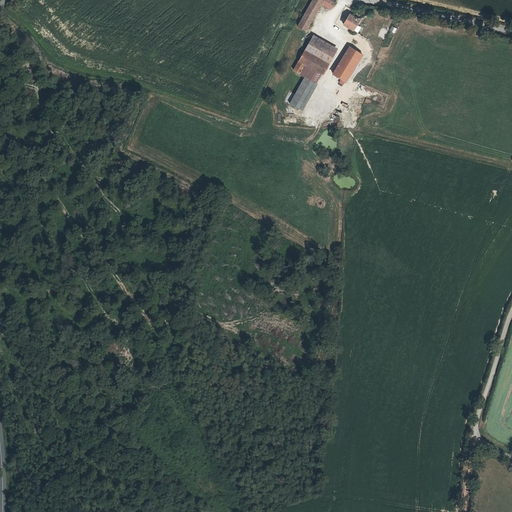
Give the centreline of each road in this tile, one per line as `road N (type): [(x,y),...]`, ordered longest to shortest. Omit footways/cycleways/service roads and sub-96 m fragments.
road 1 (unclassified): [(511,311),(475,424),(480,442),(511,459)]
road 2 (unclassified): [(347,0),(511,31)]
